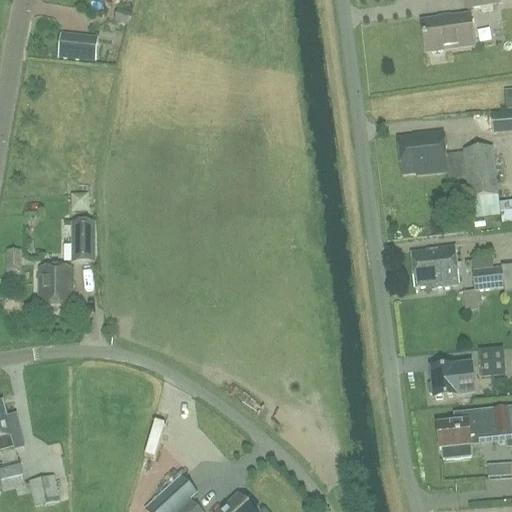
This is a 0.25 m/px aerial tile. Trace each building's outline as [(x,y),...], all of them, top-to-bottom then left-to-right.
[(499,5),(498,0),(465,0),(466,9),(499,5)] [(132,14),(118,10),(114,22),(128,27),(132,14)] [(420,22),(425,54),(474,46),(469,15),(420,22)] [(61,35),(59,59),(94,63),(97,39),(61,35)] [(511,89),(504,90),(505,111),(511,110),(511,113),(495,115),(496,134),(511,132),(511,89)] [(416,177),(447,173),(443,134),(414,138),(414,139),(397,141),(401,177),(416,175),(416,177)] [(462,152),(471,219),(500,216),(491,148),(462,152)] [(75,196),(71,197),(72,214),(90,213),(90,196),(75,196)] [(71,223),(70,264),(95,264),(95,223),(71,223)] [(24,263),(36,264),(37,247),(25,247),(24,263)] [(414,290),(429,288),(429,290),(458,287),(454,249),(427,252),(427,254),(411,256),(414,290)] [(21,269),(21,250),(5,250),(5,269),(21,269)] [(474,293),(504,290),(503,268),(491,269),(490,257),(471,259),(474,293)] [(72,270),(38,269),(37,309),(71,310),(72,270)] [(478,354),(480,379),(505,377),(504,361),(501,361),(500,352),(478,354)] [(453,369),(431,371),(432,385),(428,387),(429,395),(433,397),(433,400),(456,398),(476,397),(474,378),(468,378),(467,369),(453,371),(453,369)] [(0,455),(3,466),(0,466),(0,479),(3,492),(24,486),(18,462),(16,463),(9,438),(10,438),(2,405),(0,404),(0,455)] [(439,451),(440,450),(442,462),(470,459),(469,445),(482,443),(481,437),(511,434),(511,447),(511,408),(476,412),(478,431),(468,432),(467,424),(436,427),(439,451)] [(59,502),(54,476),(28,482),(34,507),(59,502)] [(201,511),(190,500),(197,494),(180,476),(144,510),(145,511),(201,511)] [(252,511),(238,496),(221,511),(252,511)]
